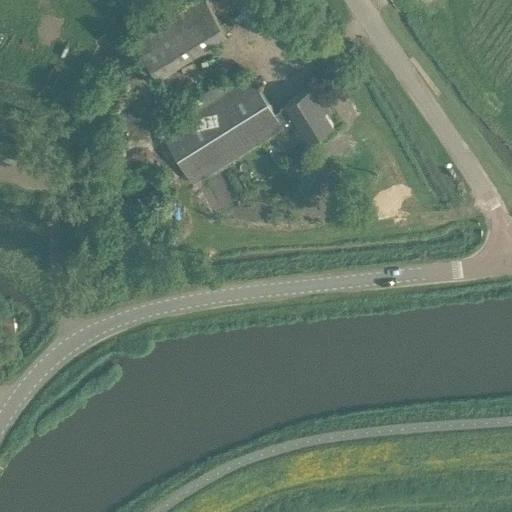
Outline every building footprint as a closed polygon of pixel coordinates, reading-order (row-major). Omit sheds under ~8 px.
[(220,26),(203,0),(193,0),(133,38),(158,79),(227,36),(226,35),(220,26)] [(230,20),(220,26),(226,35),(235,29),(230,20)] [(189,117),(161,134),(193,185),(284,129),(282,127),(295,119),(299,126),(295,129),(304,145),(334,127),(326,113),(330,110),(315,86),(285,104),(287,107),(275,115),(252,78),(231,91),(189,117)] [(225,81),(183,107),(189,117),(231,91),(225,81)] [(15,319),(1,320),(2,334),(16,333),(15,319)]
